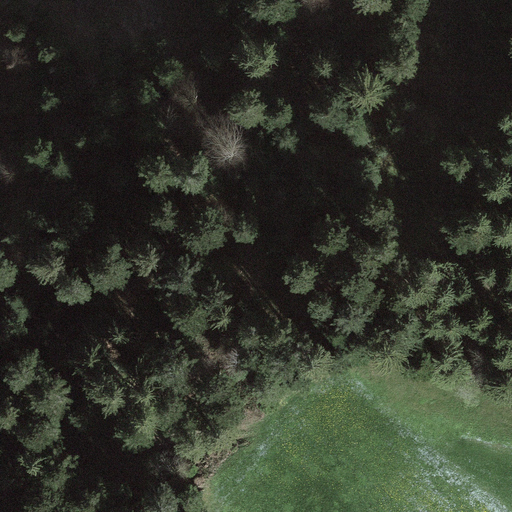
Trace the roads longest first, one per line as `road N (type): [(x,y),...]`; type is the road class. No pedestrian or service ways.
road 1 (track): [(134,152),(0,463)]
road 2 (track): [(0,492),(73,450),(111,440),(267,430)]
